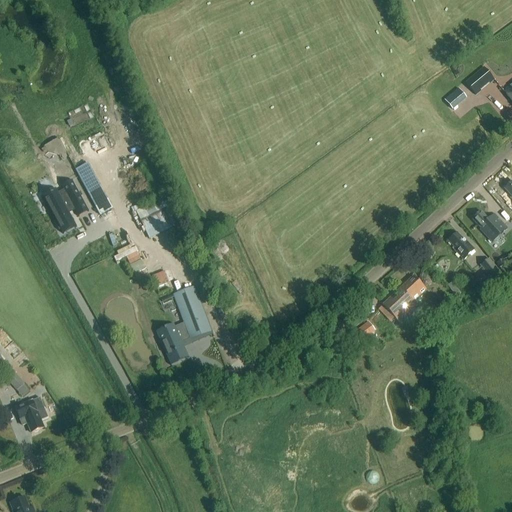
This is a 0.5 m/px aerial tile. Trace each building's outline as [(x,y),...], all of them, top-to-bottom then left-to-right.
[(484,68),(465,83),(476,96),(482,91),(481,91),(489,83),(490,85),(495,81),(484,68)] [(511,84),(505,90),(503,91),(511,102),(511,84)] [(451,109),(467,99),(459,88),(444,98),(451,109)] [(56,189),(43,197),(45,201),(43,202),(58,232),(61,231),(63,235),(77,227),(69,212),(74,209),(78,218),(89,212),(72,181),(62,187),(64,191),(58,193),(56,189)] [(149,237),(169,230),(158,203),(131,214),(139,234),(147,231),(149,237)] [(492,243),(508,229),(495,215),(489,221),(481,213),(473,220),(481,229),(480,230),(492,243)] [(464,261),(474,251),(464,240),(463,241),(457,234),(449,243),(456,251),(455,252),(464,261)] [(490,252),(495,258),(500,254),(495,247),(490,252)] [(108,268),(115,284),(122,281),(125,289),(132,286),(117,253),(108,257),(112,267),(108,268)] [(129,260),(135,278),(147,274),(140,256),(129,260)] [(480,266),(490,278),(499,271),(489,259),(480,266)] [(499,268),(506,264),(503,259),(496,263),(499,268)] [(152,275),(158,290),(170,286),(164,271),(152,275)] [(499,273),(481,286),(488,295),(505,282),(499,273)] [(395,295),(398,297),(393,301),(390,298),(382,305),(383,306),(379,310),(390,322),(394,318),(398,322),(416,305),(413,302),(426,290),(414,277),(395,295)] [(190,341),(211,333),(196,292),(175,300),(190,341)] [(155,310),(169,306),(167,298),(153,303),(155,310)] [(187,358),(185,352),(177,335),(161,342),(171,365),(187,358)] [(30,389),(14,372),(6,380),(22,397),(30,389)] [(439,391),(432,392),(434,404),(441,403),(439,391)] [(39,431),(44,429),(42,422),(48,420),(40,399),(33,401),(15,408),(20,420),(21,420),(23,426),(28,424),(32,434),(34,433),(35,433),(38,432),(39,431)] [(35,511),(33,507),(30,509),(25,498),(10,503),(13,510),(13,511),(35,511)]
